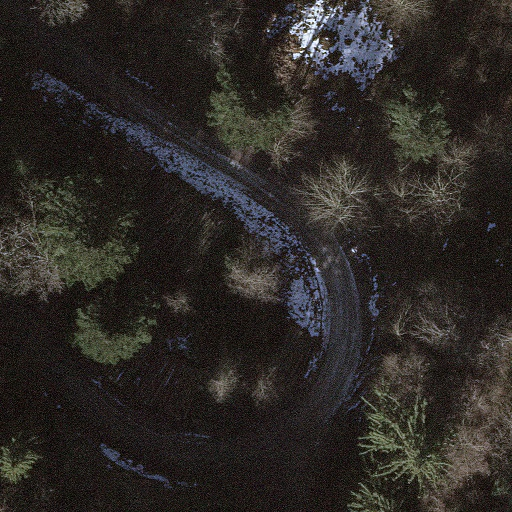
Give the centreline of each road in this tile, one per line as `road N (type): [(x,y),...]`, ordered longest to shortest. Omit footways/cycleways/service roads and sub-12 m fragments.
road 1 (track): [(283,444),(318,409),(342,360),(351,298),(330,241),(281,183),(94,75),(14,0)]
road 2 (track): [(0,305),(98,413),(174,455),(228,459),(283,444)]
